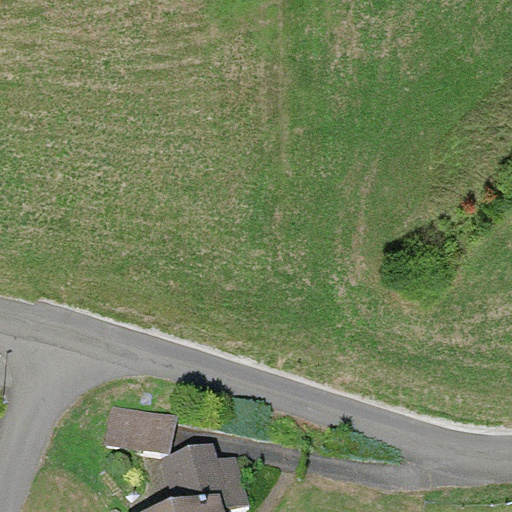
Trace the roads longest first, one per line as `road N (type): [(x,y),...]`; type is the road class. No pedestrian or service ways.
road 1 (unclassified): [(58,331),(410,439),(511,461)]
road 2 (residential): [(58,331),(0,511)]
